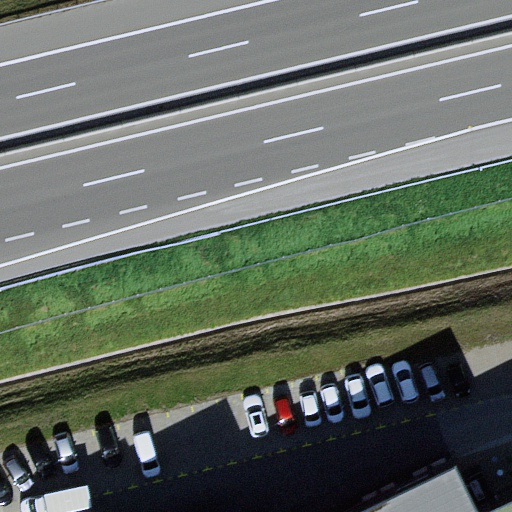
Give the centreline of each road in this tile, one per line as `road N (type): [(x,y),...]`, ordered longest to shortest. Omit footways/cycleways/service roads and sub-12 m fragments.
road 1 (motorway): [(0,205),(511,83)]
road 2 (motorway): [(420,0),(0,100)]
